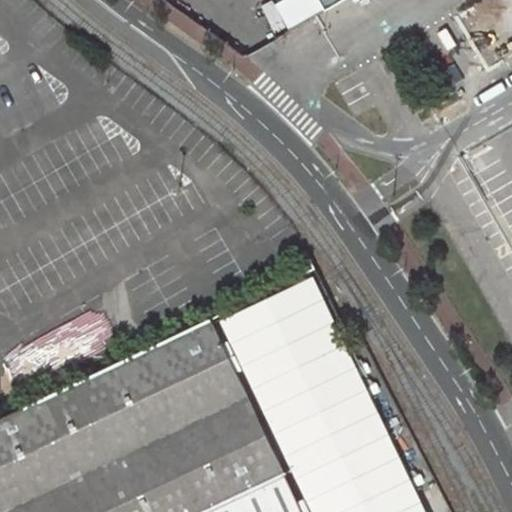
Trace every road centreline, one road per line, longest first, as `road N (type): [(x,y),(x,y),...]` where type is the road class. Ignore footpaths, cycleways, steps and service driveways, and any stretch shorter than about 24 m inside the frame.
road 1 (unclassified): [(511,485),(452,377),(297,158),(253,112),(111,0)]
road 2 (unknown): [(0,333),(209,216),(228,195)]
road 3 (unknown): [(108,95),(211,172),(276,267)]
road 4 (unknown): [(172,142),(0,235)]
road 5 (unknown): [(108,95),(0,158)]
